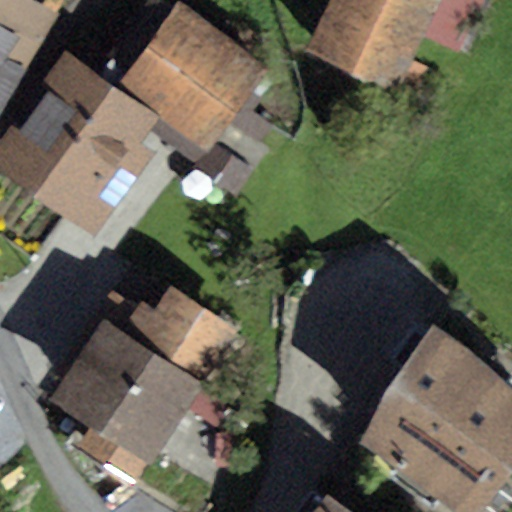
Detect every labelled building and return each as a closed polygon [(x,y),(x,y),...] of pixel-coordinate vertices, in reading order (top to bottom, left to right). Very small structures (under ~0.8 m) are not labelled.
[(0,0),(0,108),(64,0),(0,0)] [(228,122),(260,144),(272,126),(253,113),(263,97),(254,92),(271,68),(176,4),(172,10),(157,0),(147,0),(110,56),(89,42),(79,57),(64,47),(0,139),(0,169),(94,233),(149,152),(135,142),(146,127),(197,161),(203,152),(206,154),(228,122)] [(328,0),(305,51),(396,93),(422,37),(460,55),(485,0),(328,0)] [(214,146),(196,171),(234,196),(251,171),(214,146)] [(116,296),(49,400),(79,420),(64,447),(167,511),(204,511),(233,471),(227,395),(204,380),(238,326),(168,285),(153,308),(140,299),(135,308),(116,296)] [(385,387),(359,444),(457,511),(480,511),(511,471),(511,389),(433,323),(385,387)] [(347,511),(326,497),(314,511),(347,511)]
